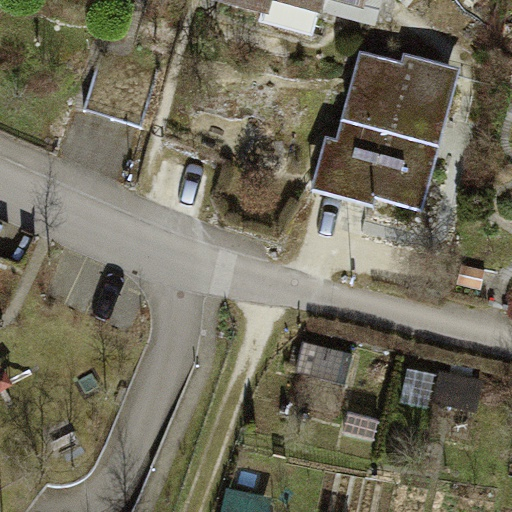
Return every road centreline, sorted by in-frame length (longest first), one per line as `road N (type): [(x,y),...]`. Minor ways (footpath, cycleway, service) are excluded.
road 1 (residential): [(0,178),(260,291)]
road 2 (track): [(260,291),(511,341)]
